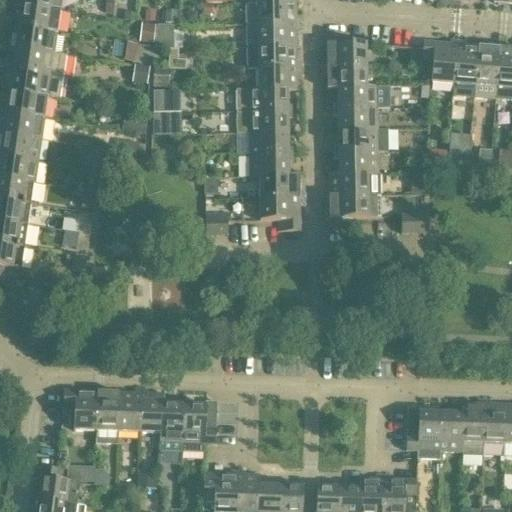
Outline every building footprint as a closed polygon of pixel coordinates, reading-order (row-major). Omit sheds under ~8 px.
[(59,0),(11,0),(10,7),(20,9),(20,8),(49,13),(49,12),(58,13),(59,0)] [(133,23),(135,7),(115,5),(113,21),(133,23)] [(295,20),(295,6),(255,6),(245,7),(245,28),(299,28),(299,20),(295,20)] [(60,14),(58,13),(49,12),(49,13),(20,8),(20,9),(18,22),(14,21),(13,29),(56,35),(60,14)] [(158,25),(157,46),(175,46),(175,25),(158,25)] [(152,44),(154,28),(141,27),(139,43),(152,44)] [(299,34),(299,28),(245,28),(246,50),(296,49),(295,34),(299,34)] [(53,57),(56,35),(13,29),(12,35),(16,36),(14,51),(53,57)] [(321,63),(321,69),(365,69),(365,46),(346,46),(346,36),(325,36),(325,63),(321,63)] [(451,86),(455,43),(449,43),(449,46),(422,44),(421,52),(420,66),(431,67),(429,85),(451,86)] [(473,88),(476,49),(462,48),(463,44),(455,43),(451,86),(473,88)] [(133,64),(135,48),(123,46),(120,62),(133,64)] [(496,90),(499,47),(492,46),(492,50),(476,49),(473,88),(496,90)] [(506,47),(499,47),(496,90),(511,91),(511,52),(506,52),(506,47)] [(296,50),(296,49),(246,50),(246,71),(300,71),(300,64),(296,64),(296,50)] [(65,59),(53,57),(14,51),(11,66),(8,65),(7,71),(62,80),(65,59)] [(168,51),(167,72),(184,72),(185,63),(177,62),(177,58),(181,59),(182,52),(168,51)] [(146,86),(147,71),(148,70),(135,69),(133,84),(146,86)] [(365,90),(365,69),(321,69),(321,76),(325,76),(325,91),(375,90),(375,89),(365,90)] [(62,80),(7,71),(6,78),(10,79),(7,94),(58,102),(62,80)] [(300,77),(300,71),(246,71),(246,72),(257,72),(257,92),(247,93),(296,92),(296,78),(300,77)] [(167,72),(160,72),(154,72),(153,86),(166,86),(167,72)] [(183,90),(154,91),(155,136),(184,135),(183,90)] [(376,113),(375,90),(325,91),(336,91),(336,106),(332,106),(332,113),(376,113)] [(296,93),(296,92),(247,93),(235,93),(235,115),(247,115),(291,114),(291,107),(287,107),(287,93),(296,93)] [(58,102),(7,94),(5,109),(1,109),(0,115),(43,122),(47,101),(58,102)] [(376,135),(376,113),(332,113),(332,120),(336,120),(336,135),(376,135)] [(291,121),(291,114),(247,115),(235,115),(236,137),(248,137),(287,136),(287,121),(291,121)] [(40,143),(43,122),(0,115),(0,122),(3,123),(1,137),(40,143)] [(386,134),(376,135),(336,135),(336,149),(332,150),(333,157),(376,156),(386,156),(386,134)] [(287,150),(287,136),(248,137),(248,158),(291,158),(291,150),(287,150)] [(0,158),(37,164),(40,143),(1,137),(0,143),(0,158)] [(121,143),(120,155),(135,158),(137,146),(121,143)] [(449,150),(448,166),(460,166),(461,150),(449,150)] [(101,154),(87,152),(84,171),(98,173),(101,154)] [(490,169),(491,153),(479,152),(478,168),(490,169)] [(511,170),(511,161),(511,154),(501,153),(499,169),(511,170)] [(377,176),(376,156),(333,157),(333,163),(336,163),(337,176),(327,177),(377,176)] [(34,186),(37,164),(0,158),(0,180),(32,186),(34,186)] [(291,164),(291,158),(248,158),(248,180),(298,179),(298,178),(287,179),(287,164),(291,164)] [(377,176),(327,177),(327,192),(323,192),(323,199),(367,199),(377,199),(377,176)] [(298,189),(298,179),(248,180),(258,180),(258,201),(302,201),(302,193),(298,193),(298,189)] [(423,179),(412,179),(412,195),(423,195),(423,179)] [(0,201),(29,206),(32,186),(0,180),(0,201)] [(216,183),(204,183),(204,199),(216,199),(216,183)] [(93,212),(95,196),(83,194),(80,210),(93,212)] [(377,199),(367,199),(323,199),(323,206),(327,206),(328,232),(349,232),(349,221),(379,221),(379,199),(377,199)] [(0,223),(26,228),(29,206),(0,201),(0,223)] [(302,207),(302,201),(258,201),(259,223),(276,223),(276,234),(298,234),(298,207),(302,207)] [(411,236),(411,214),(400,214),(400,221),(400,236),(411,236)] [(422,214),(411,214),(411,236),(422,236),(422,214)] [(214,238),(214,217),(204,217),(204,239),(214,238)] [(226,217),(214,217),(214,238),(226,238),(226,223),(226,217)] [(0,245),(23,249),(26,228),(0,223),(0,245)] [(78,225),(76,235),(89,237),(90,226),(78,225)] [(37,245),(39,228),(29,227),(27,244),(37,245)] [(86,252),(89,237),(76,235),(74,251),(86,252)] [(20,272),(23,249),(0,245),(0,283),(1,284),(3,270),(20,272)] [(83,274),(85,258),(73,256),(71,272),(83,274)] [(94,434),(96,390),(90,390),(89,394),(63,393),(62,415),(73,416),(72,433),(94,434)] [(103,390),(96,390),(94,434),(94,447),(115,448),(116,435),(117,396),(103,395),(103,390)] [(132,396),(117,396),(116,435),(137,436),(139,392),(132,391),(132,396)] [(159,437),(160,397),(145,397),(146,392),(139,392),(137,436),(158,437),(159,437)] [(179,455),(181,403),(161,402),(161,397),(160,397),(159,437),(158,437),(157,454),(179,455)] [(480,457),(482,403),(476,402),(476,407),(460,406),(460,416),(461,416),(459,456),(460,456),(460,457),(480,457)] [(188,403),(181,403),(179,455),(202,456),(202,448),(214,448),(215,426),(203,426),(204,408),(188,407),(188,403)] [(489,403),(482,403),(481,447),(503,448),(504,408),(489,407),(489,403)] [(511,447),(511,408),(504,408),(503,448),(511,447)] [(437,463),(439,411),(433,411),(433,415),(417,414),(416,432),(405,431),(404,454),(415,454),(415,462),(437,463)] [(461,416),(460,416),(446,416),(446,412),(439,411),(437,463),(438,463),(438,455),(459,456),(461,416)] [(481,447),(480,457),(502,458),(503,448),(481,447)] [(55,472),(41,470),(37,497),(33,496),(32,503),(75,509),(78,486),(60,483),(62,473),(55,472)] [(233,511),(235,474),(229,473),(229,477),(202,476),(201,511),(233,511)] [(255,511),(256,488),(257,488),(258,478),(242,478),(242,474),(235,474),(233,511),(255,511)] [(379,511),(381,478),(374,478),(374,482),(359,482),(358,491),(357,511),(379,511)] [(388,478),(381,478),(379,511),(413,511),(414,483),(388,482),(388,478)] [(277,511),(278,485),(271,485),(271,488),(257,488),(256,488),(255,511),(277,511)] [(285,485),(278,485),(277,511),(300,511),(301,490),(285,489),(285,485)] [(336,511),(338,487),(331,486),(331,490),(315,490),(314,511),(336,511)] [(357,511),(358,491),(344,491),(344,487),(338,487),(336,511),(357,511)] [(82,511),(83,510),(75,509),(32,503),(32,510),(35,511),(82,511)]
